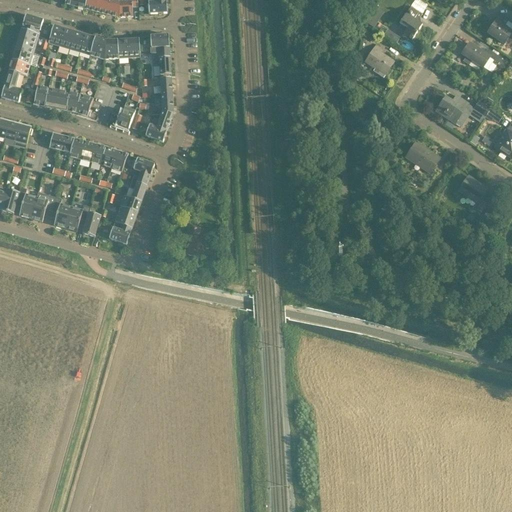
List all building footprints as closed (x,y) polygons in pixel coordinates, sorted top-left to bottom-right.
[(65,0),(65,5),(85,10),(87,0),(65,0)] [(87,0),(85,10),(95,12),(97,0),(87,0)] [(109,0),(97,0),(95,12),(105,15),(109,0)] [(109,0),(105,15),(119,19),(121,0),(120,0),(109,0)] [(121,0),(119,19),(133,18),(132,8),(138,8),(137,0),(121,0)] [(417,0),(416,0),(412,7),(427,16),(432,8),(417,0)] [(156,3),(148,3),(149,15),(167,14),(166,3),(156,3)] [(422,14),(411,7),(399,24),(407,29),(403,35),(412,40),(414,37),(416,36),(416,34),(422,25),(418,23),(418,21),(422,14)] [(373,29),(383,14),(375,8),(365,24),(373,29)] [(26,16),(22,30),(39,35),(43,21),(26,16)] [(504,28),(496,22),(488,34),(504,44),(509,37),(511,39),(511,22),(509,21),(504,28)] [(48,44),(59,47),(64,30),(53,26),(48,44)] [(361,35),(372,43),(376,37),(364,29),(361,35)] [(18,41),(36,46),(39,35),(22,30),(18,41)] [(75,33),(64,30),(59,47),(69,50),(75,33)] [(69,50),(80,53),(85,36),(75,33),(69,50)] [(90,57),(96,39),(85,36),(80,53),(90,57)] [(151,48),(150,48),(150,54),(152,54),(159,54),(170,53),(169,36),(150,37),(151,48)] [(90,57),(104,61),(106,42),(96,39),(90,57)] [(139,40),(128,41),(129,59),(140,59),(139,40)] [(15,51),(33,56),(36,46),(18,41),(15,51)] [(104,61),(118,60),(117,41),(106,42),(104,61)] [(118,60),(129,59),(128,41),(117,41),(118,60)] [(469,45),(462,55),(465,57),(471,61),(482,68),(488,59),(493,62),(495,63),(498,65),(502,59),(499,57),(488,50),(484,55),(476,49),(469,45)] [(376,46),(365,63),(375,69),(373,72),(383,79),(385,76),(394,62),(380,53),(382,50),(376,46)] [(15,51),(12,61),(30,66),(36,68),(39,58),(33,56),(15,51)] [(159,54),(152,54),(153,67),(153,77),(160,77),(171,76),(170,53),(159,54)] [(9,72),(19,75),(27,77),(30,66),(12,61),(9,72)] [(9,72),(4,88),(15,91),(19,75),(9,72)] [(160,80),(161,97),(172,97),(171,79),(160,80)] [(34,106),(44,108),(47,89),(37,87),(34,106)] [(1,99),(19,104),(22,93),(15,91),(4,88),(1,99)] [(44,108),(54,110),(58,91),(51,90),(47,89),(44,108)] [(69,93),(58,91),(54,110),(66,112),(69,93)] [(80,95),(69,93),(66,112),(76,114),(80,95)] [(93,100),(80,95),(76,114),(87,118),(87,116),(89,117),(91,112),(89,111),(93,100)] [(452,102),(445,97),(435,111),(454,124),(468,104),(456,96),(452,102)] [(162,113),(173,114),(172,97),(161,97),(162,113)] [(485,118),(490,110),(478,101),(473,110),(485,118)] [(124,108),(121,117),(120,121),(118,120),(116,126),(118,126),(117,128),(128,132),(135,112),(124,108)] [(503,118),(490,110),(485,118),(491,122),(492,120),(499,124),(503,118)] [(162,113),(156,129),(167,132),(173,114),(162,113)] [(0,138),(5,140),(10,123),(0,120),(0,138)] [(294,121),(284,121),(285,140),(295,140),(294,121)] [(5,140),(15,143),(16,143),(20,126),(10,123),(5,140)] [(495,147),(495,149),(511,159),(511,158),(511,124),(510,123),(495,147)] [(31,129),(20,126),(16,143),(15,143),(14,147),(26,150),(29,136),(31,136),(32,131),(31,131),(31,129)] [(149,126),(145,137),(163,143),(167,132),(156,129),(149,126)] [(49,149),(70,154),(74,140),(53,134),(49,149)] [(470,144),(474,147),(479,140),(474,137),(470,144)] [(69,158),(80,160),(85,142),(74,140),(70,154),(69,158)] [(80,160),(90,163),(95,145),(85,142),(80,160)] [(440,159),(415,143),(405,158),(430,174),(440,159)] [(106,148),(95,145),(90,163),(101,166),(106,148)] [(117,152),(106,148),(101,166),(111,169),(117,152)] [(128,156),(117,152),(111,169),(122,173),(128,156)] [(134,161),(131,168),(134,169),(133,170),(141,172),(139,178),(149,181),(155,165),(137,159),(136,162),(134,161)] [(141,203),(149,181),(139,178),(134,176),(130,188),(135,190),(131,199),(141,203)] [(459,192),(477,204),(473,208),(479,212),(487,200),(482,196),(486,189),(469,178),(459,192)] [(415,188),(418,184),(413,180),(410,185),(415,188)] [(19,194),(17,202),(23,204),(19,217),(31,220),(37,198),(25,195),(27,191),(20,189),(19,194)] [(1,211),(1,212),(13,215),(17,202),(19,194),(7,191),(7,192),(1,211)] [(184,194),(183,201),(193,202),(193,195),(184,194)] [(37,198),(31,220),(42,223),(46,210),(52,212),(55,199),(40,195),(39,199),(37,198)] [(124,196),(120,208),(138,214),(141,203),(131,199),(124,196)] [(55,199),(52,212),(57,214),(54,226),(65,229),(71,208),(60,205),(61,201),(55,199)] [(71,208),(65,229),(77,233),(80,220),(86,222),(89,214),(90,209),(84,207),(83,211),(71,208)] [(115,224),(122,226),(132,230),(138,214),(120,208),(115,224)] [(86,222),(83,235),(95,238),(100,217),(89,214),(86,222)] [(115,224),(109,240),(126,246),(132,230),(122,226),(115,224)] [(201,259),(207,238),(199,235),(201,230),(189,226),(185,239),(190,240),(185,254),(201,259)]
